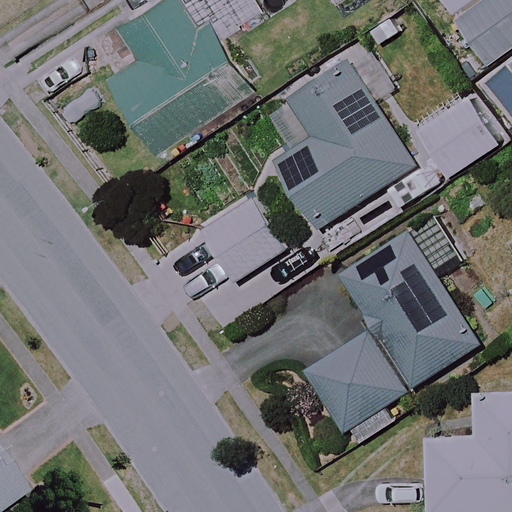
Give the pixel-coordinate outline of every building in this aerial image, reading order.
[(212,20),(198,0),(158,0),(121,24),(145,63),(117,81),(160,147),(254,87),(212,20)] [(207,0),(219,18),(246,0),(207,0)] [(418,165),(352,65),(296,102),(318,135),(282,159),(325,226),(418,165)] [(290,248),(255,195),(203,229),(238,282),(290,248)] [(458,260),(426,213),(339,271),(377,328),(309,373),(349,433),(483,342),(437,273),(458,260)] [(511,511),(511,392),(485,394),(486,436),(437,438),(439,511),(511,511)] [(0,508),(20,494),(0,466),(0,508)]
